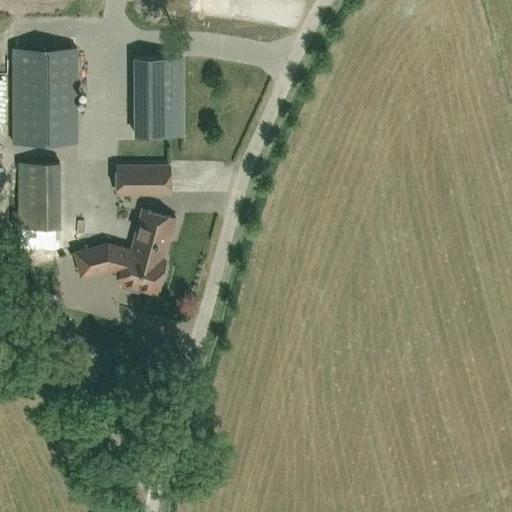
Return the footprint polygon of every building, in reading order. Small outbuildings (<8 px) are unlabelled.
[(77,142),(77,47),(13,48),(13,142),(77,142)] [(183,134),(183,57),(134,57),(135,134),(183,134)] [(19,226),(60,226),(60,162),(19,162),(19,226)] [(169,192),(169,165),(117,164),(117,191),(169,192)] [(143,208),(132,250),(107,243),(76,252),(82,273),(106,267),(122,271),(120,281),(123,282),(122,286),(138,291),(140,286),(156,291),(158,284),(162,281),(165,270),(163,266),(164,259),(162,259),(169,233),(171,234),(176,218),(143,208)]
